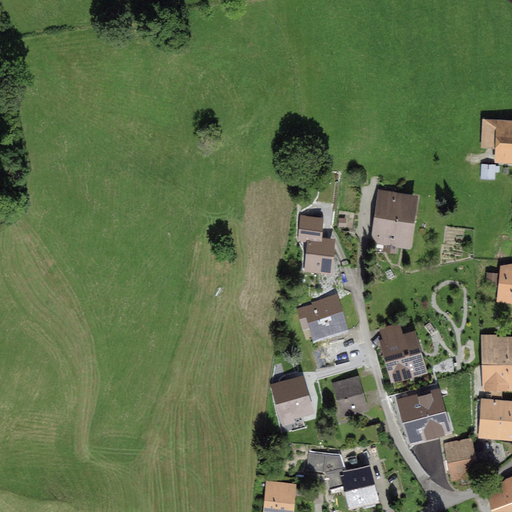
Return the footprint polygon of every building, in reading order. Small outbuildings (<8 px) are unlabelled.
[(511,119),(486,118),(484,144),(500,145),(499,154),(511,155),(511,119)] [(483,165),(482,178),(493,178),(494,165),(483,165)] [(382,196),(380,216),(407,220),(410,201),(382,196)] [(399,238),(405,239),(407,220),(380,216),(377,237),(387,238),(386,244),(391,247),(395,247),(399,241),(399,238)] [(317,265),(317,267),(328,269),(331,241),(318,240),(319,223),(303,221),(301,239),(311,240),(309,265),(317,265)] [(209,255),(204,278),(225,282),(230,259),(209,255)] [(511,269),(505,269),(502,300),(511,301),(511,269)] [(488,272),(487,285),(496,285),(497,273),(488,272)] [(310,319),(315,339),(327,335),(330,344),(343,340),(341,332),(342,331),(334,301),(300,311),(302,321),(310,319)] [(382,328),(395,373),(418,367),(410,338),(400,341),(395,324),(382,328)] [(482,338),(483,363),(511,362),(511,341),(496,342),(496,340),(493,337),(482,338)] [(511,382),(511,362),(483,363),(484,390),(502,390),(502,383),(511,382)] [(337,385),(344,411),(364,406),(356,379),(337,385)] [(485,399),(483,436),(492,436),(492,432),(511,433),(511,400),(508,401),(508,406),(502,405),(502,400),(485,399)] [(449,446),(455,476),(474,472),(468,442),(449,446)] [(359,468),(355,455),(340,459),(344,472),(359,468)] [(373,497),(366,469),(344,475),(352,503),(373,497)] [(492,498),(496,509),(511,506),(511,478),(508,480),(511,491),(492,498)] [(266,511),(288,511),(291,485),(269,483),(266,511)]
